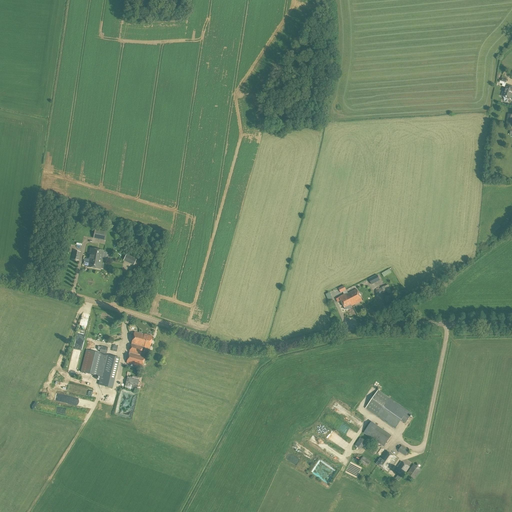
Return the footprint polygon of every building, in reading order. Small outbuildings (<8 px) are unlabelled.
[(510,99),(511,94),(511,93),(511,86),(504,84),(501,96),(510,99)] [(107,232),(95,230),(93,238),(105,241),(107,232)] [(64,243),(62,251),(70,252),(71,245),(64,243)] [(93,268),(97,250),(90,248),(86,267),(93,268)] [(97,250),(93,268),(100,269),(103,251),(97,250)] [(79,261),(81,252),(74,251),(72,259),(79,261)] [(134,265),(136,259),(126,255),(123,261),(134,265)] [(384,277),(391,273),(389,269),(382,273),(384,277)] [(372,285),(380,281),(377,275),(369,279),(372,285)] [(347,293),(348,293),(344,285),(338,288),(341,293),(343,292),(344,294),(338,297),(345,310),(351,307),(351,306),(352,305),(349,298),(349,297),(347,293)] [(392,292),(388,285),(385,286),(384,286),(375,290),(377,295),(387,291),(388,294),(392,292)] [(349,298),(352,305),(362,300),(356,289),(348,293),(347,293),(349,297),(349,298)] [(84,344),(89,329),(82,327),(78,342),(84,344)] [(130,347),(141,350),(142,347),(149,349),(152,336),(134,332),(130,347)] [(70,372),(77,374),(83,347),(76,345),(70,372)] [(140,356),(141,350),(130,347),(126,363),(142,367),(144,357),(140,356)] [(101,364),(103,365),(98,385),(112,389),(120,358),(86,350),(81,372),(98,376),(101,364)] [(136,391),(139,380),(127,377),(124,387),(136,391)] [(405,423),(411,415),(377,391),(365,409),(395,429),(400,421),(401,420),(405,423)] [(383,447),(391,435),(371,421),(363,433),(383,447)] [(361,449),(366,442),(360,437),(355,445),(361,449)] [(373,455),(377,450),(371,445),(367,450),(373,455)] [(405,457),(408,451),(401,446),(397,451),(405,457)] [(393,461),(395,458),(386,451),(381,458),(380,458),(379,459),(376,464),(387,472),(390,468),(392,466),(391,466),(394,462),(393,461)] [(367,467),(371,461),(363,456),(359,462),(367,467)] [(403,477),(410,467),(402,461),(395,471),(403,477)] [(413,481),(422,469),(414,464),(406,476),(413,481)]
